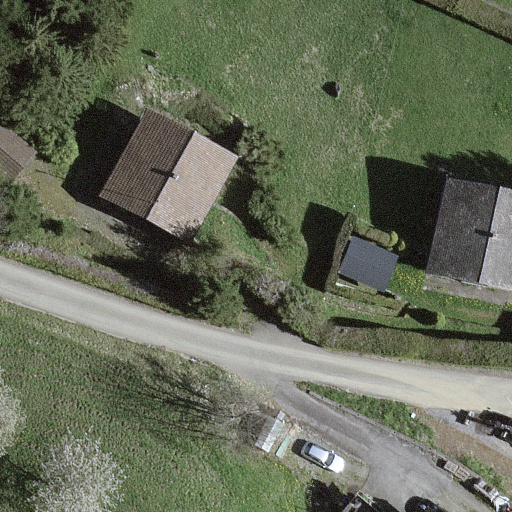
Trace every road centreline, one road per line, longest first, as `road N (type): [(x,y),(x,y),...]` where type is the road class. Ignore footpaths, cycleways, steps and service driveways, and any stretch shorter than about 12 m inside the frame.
road 1 (residential): [(0,278),(279,366),(511,398)]
road 2 (track): [(279,366),(257,319),(28,173)]
road 3 (track): [(472,511),(279,395),(264,380),(263,362)]
